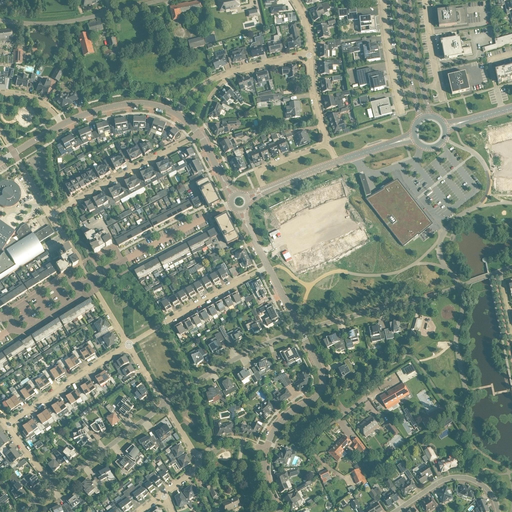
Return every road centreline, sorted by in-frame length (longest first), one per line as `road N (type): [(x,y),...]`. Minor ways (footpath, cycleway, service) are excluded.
road 1 (residential): [(51,215),(199,134)]
road 2 (residential): [(0,20),(69,21),(163,0)]
road 3 (residential): [(90,279),(231,204)]
road 4 (residential): [(129,344),(267,267)]
road 5 (residential): [(165,403),(228,362),(300,330)]
road 6 (residential): [(7,426),(129,344)]
road 7 (residential): [(54,488),(165,403)]
road 8 (residential): [(395,511),(456,477),(480,483),(498,511)]
road 9 (residential): [(300,330),(421,298)]
